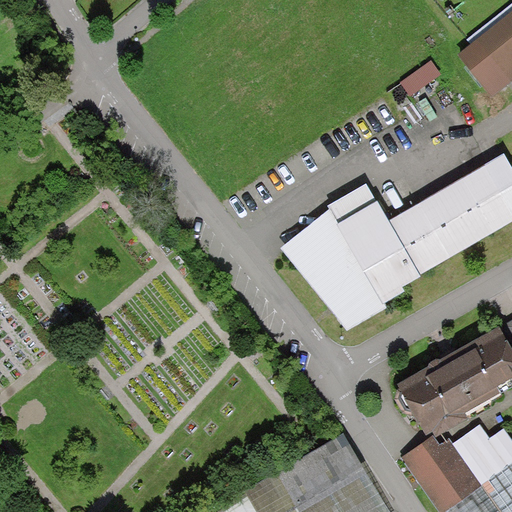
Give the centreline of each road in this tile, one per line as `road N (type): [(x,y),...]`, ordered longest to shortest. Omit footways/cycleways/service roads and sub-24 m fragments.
road 1 (residential): [(333,373),(87,57)]
road 2 (residential): [(333,373),(511,265)]
road 3 (residential): [(419,511),(333,373)]
